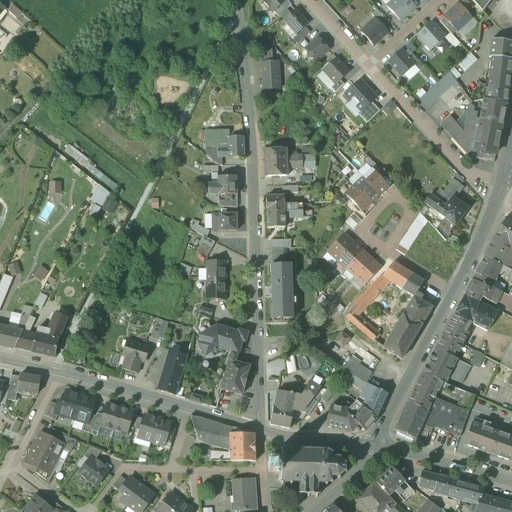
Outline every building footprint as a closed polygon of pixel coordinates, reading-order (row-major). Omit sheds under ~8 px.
[(260,0),(272,13),(273,12),(286,1),(286,0),(285,0),(260,0)] [(273,12),(278,17),(291,5),(286,0),(286,1),(273,12)] [(408,1),(407,0),(393,0),(386,7),(400,21),(415,8),(408,1)] [(463,0),(462,0),(458,4),(465,12),(470,7),(463,0)] [(472,0),(480,8),(483,11),(491,1),(491,0),(472,0)] [(456,31),(457,32),(471,19),(465,12),(458,4),(443,17),(444,18),(456,31)] [(7,11),(16,19),(21,13),(12,5),(7,11)] [(293,32),(296,35),(308,25),(295,11),(284,21),(286,24),(293,32)] [(375,19),(384,29),(389,24),(377,11),(371,16),(375,19)] [(451,35),(456,31),(444,18),(439,22),(450,34),(451,35)] [(361,33),(373,46),(387,33),(384,29),(375,19),(361,33)] [(430,51),(435,46),(440,42),(445,37),(431,23),(417,36),(430,51)] [(293,32),(286,24),(282,28),(289,35),(293,32)] [(293,40),(297,44),(310,33),(305,28),(293,40)] [(451,35),(450,34),(445,38),(455,49),(459,44),(451,35)] [(312,59),(315,62),(328,50),(317,38),(304,50),(307,53),(307,56),(309,59),(312,59)] [(491,58),(491,61),(505,63),(508,62),(508,60),(511,60),(511,51),(511,42),(491,40),(489,58),(491,58)] [(28,52),(22,46),(15,54),(21,59),(28,52)] [(261,50),(261,63),(272,63),(272,50),(261,50)] [(388,62),(401,77),(414,66),(407,58),(400,51),(388,62)] [(414,66),(419,72),(424,67),(412,54),(407,58),(414,66)] [(466,57),(473,65),(477,61),(470,54),(466,57)] [(323,71),(335,85),(340,81),(348,72),(336,59),(323,71)] [(509,75),(511,60),(508,60),(508,62),(505,63),(491,61),(489,73),(509,75)] [(458,65),(465,72),(469,68),(462,61),(458,65)] [(278,62),(272,63),(261,63),(263,90),(280,89),(278,62)] [(450,72),(456,80),(460,76),(454,69),(450,72)] [(507,97),(509,75),(489,73),(486,100),(506,104),(507,104),(507,99),(507,97)] [(445,76),(432,88),(419,101),(427,109),(440,97),(453,85),(445,76)] [(331,89),(335,93),(344,85),(340,81),(335,85),(331,89)] [(371,102),(375,99),(359,82),(345,94),(346,94),(342,97),(348,103),(351,101),(361,111),(361,112),(371,102)] [(501,129),(506,104),(486,100),(483,100),(479,120),(479,124),(478,125),(501,129)] [(381,110),(388,117),(397,108),(390,101),(381,110)] [(380,111),(371,102),(361,112),(361,111),(358,114),(367,124),(380,111)] [(467,121),(475,123),(476,119),(477,113),(473,112),(474,108),(469,107),(467,121)] [(441,125),(470,157),(475,150),(473,149),(478,125),(479,124),(475,123),(467,121),(464,134),(449,118),(441,125)] [(496,154),(501,129),(478,125),(473,149),(475,150),(496,154)] [(218,131),(218,149),(229,149),(229,137),(229,131),(218,131)] [(229,149),(229,158),(244,157),(243,137),(229,137),(229,149)] [(43,143),(38,138),(33,144),(39,148),(43,143)] [(96,166),(70,145),(64,152),(90,173),(94,168),(96,166)] [(218,149),(213,149),(206,150),(206,157),(218,167),(222,166),(222,158),(218,158),(218,149)] [(229,158),(229,149),(218,149),(218,158),(222,158),(229,158)] [(264,150),(265,164),(286,163),(286,158),(286,149),(278,150),(272,150),(264,150)] [(301,162),(302,168),(315,168),(315,156),(301,157),(301,162)] [(287,168),(286,163),(265,164),(265,177),(287,176),(287,168)] [(371,170),(378,177),(382,173),(373,163),(368,167),(371,170)] [(94,168),(90,173),(120,197),(124,192),(94,168)] [(362,178),(379,196),(388,188),(378,177),(371,170),(362,178)] [(452,180),(459,184),(463,180),(456,173),(451,177),(453,179),(452,180)] [(211,174),(211,184),(219,184),(219,177),(218,177),(218,174),(211,174)] [(208,185),(208,196),(218,195),(236,195),(236,177),(219,177),(219,184),(211,184),(208,185)] [(362,178),(354,186),(370,204),(379,196),(362,178)] [(452,179),(442,193),(441,194),(450,200),(452,197),(455,199),(463,188),(459,184),(452,180),(452,179)] [(61,183),(49,182),(49,194),(61,195),(61,183)] [(109,193),(98,185),(90,201),(102,207),(105,201),(109,193)] [(361,212),(370,204),(354,186),(345,194),(361,212)] [(444,207),(450,200),(441,194),(442,193),(440,192),(436,197),(431,193),(429,196),(444,207)] [(219,207),(237,208),(237,195),(236,195),(218,195),(219,207)] [(267,213),(284,213),(284,205),(284,196),(267,197),(267,213)] [(439,214),(444,207),(429,196),(424,204),(439,214)] [(467,209),(455,199),(452,197),(450,200),(444,207),(439,214),(444,219),(454,226),(467,209)] [(116,205),(105,201),(101,211),(112,215),(116,205)] [(101,208),(94,205),(88,216),(94,220),(101,208)] [(302,205),(284,205),(284,213),(302,212),(302,205)] [(285,228),(284,219),(284,213),(267,213),(267,229),(285,228)] [(349,218),(357,225),(361,221),(353,214),(349,218)] [(236,215),(219,215),(219,232),(237,231),(236,215)] [(345,223),(354,230),(357,225),(349,218),(345,223)] [(484,257),(498,265),(507,249),(511,240),(511,222),(506,218),(495,235),(493,239),(484,257)] [(449,234),(454,226),(444,219),(438,227),(448,234),(449,234)] [(196,228),(197,229),(198,226),(199,223),(192,221),(190,226),(196,228)] [(415,221),(411,226),(420,232),(423,227),(415,221)] [(195,233),(203,237),(206,238),(209,232),(205,229),(198,226),(197,229),(196,228),(195,233)] [(417,237),(420,232),(411,226),(408,231),(417,237)] [(435,230),(445,241),(450,235),(449,234),(448,234),(438,227),(435,230)] [(414,241),(417,237),(408,231),(405,236),(414,241)] [(327,253),(336,261),(352,243),(343,235),(327,253)] [(411,246),(414,241),(405,236),(402,241),(411,246)] [(199,244),(201,246),(211,250),(215,243),(206,238),(203,237),(199,244)] [(282,266),(282,249),(284,249),(291,249),(290,240),(270,241),(271,250),(271,266),(282,266)] [(407,251),(411,246),(402,241),(399,245),(407,251)] [(361,251),(352,243),(336,261),(345,269),(361,251)] [(395,250),(404,256),(407,251),(399,245),(395,250)] [(207,258),(211,250),(201,246),(197,253),(207,258)] [(511,269),(511,251),(507,249),(498,265),(502,266),(511,271),(511,269)] [(345,269),(355,278),(371,260),(361,251),(345,269)] [(467,290),(464,296),(479,303),(479,301),(481,298),(495,305),(497,302),(501,293),(491,288),(494,282),(498,274),(502,266),(498,265),(484,257),(472,280),(467,290)] [(380,269),(371,260),(355,278),(364,286),(380,269)] [(206,270),(206,281),(225,281),(225,262),(206,262),(206,270)] [(17,263),(7,267),(11,278),(21,274),(17,263)] [(393,263),(381,277),(389,282),(413,297),(414,297),(416,293),(423,282),(409,273),(393,263)] [(178,272),(188,276),(192,268),(181,264),(178,272)] [(270,266),(272,320),(293,319),(291,265),(282,266),(271,266),(270,266)] [(40,266),(33,277),(41,282),(48,272),(40,266)] [(511,271),(502,266),(498,274),(507,279),(506,281),(511,284),(511,288),(508,296),(511,298),(511,271)] [(198,281),(206,281),(206,270),(198,270),(198,281)] [(1,281),(0,283),(0,295),(6,297),(13,279),(3,275),(1,281)] [(358,302),(351,311),(357,317),(389,282),(381,277),(358,302)] [(225,300),(225,281),(206,281),(206,288),(206,300),(225,300)] [(491,288),(501,293),(505,286),(504,286),(497,282),(497,283),(494,282),(491,288)] [(426,301),(422,298),(423,297),(416,293),(414,297),(413,297),(403,314),(402,314),(382,348),(401,360),(421,326),(421,325),(432,308),(425,304),(426,301)] [(497,302),(501,304),(505,295),(501,293),(497,302)] [(34,306),(40,309),(45,297),(40,295),(34,306)] [(464,296),(453,315),(470,323),(486,332),(497,312),(479,303),(464,296)] [(508,297),(503,305),(511,309),(511,298),(508,296),(508,297)] [(23,306),(21,316),(29,317),(33,308),(23,306)] [(197,331),(199,336),(211,330),(209,324),(210,318),(211,318),(213,310),(206,308),(200,306),(198,315),(199,315),(194,330),(194,331),(197,331)] [(378,335),(357,317),(351,311),(346,318),(373,342),(378,335)] [(0,345),(14,349),(22,332),(29,317),(21,316),(11,313),(7,328),(0,326),(0,345)] [(447,326),(443,335),(462,345),(468,333),(465,332),(470,323),(453,315),(447,326)] [(51,330),(48,337),(57,339),(65,319),(56,316),(51,330)] [(29,317),(22,332),(29,333),(36,319),(29,317)] [(163,321),(161,325),(155,323),(150,338),(157,340),(158,338),(163,340),(168,323),(163,321)] [(37,327),(35,335),(48,337),(51,330),(37,327)] [(199,336),(203,343),(201,348),(205,356),(219,348),(230,352),(237,354),(241,341),(243,335),(238,333),(221,328),(221,329),(216,327),(211,330),(199,336)] [(239,331),(238,333),(243,335),(241,341),(244,342),(247,334),(239,331)] [(35,335),(29,333),(22,332),(14,349),(31,353),(35,335)] [(334,342),(343,349),(349,340),(341,333),(334,342)] [(53,357),(57,339),(48,337),(35,335),(31,353),(53,357)] [(443,335),(434,350),(451,358),(454,352),(458,353),(462,345),(443,335)] [(124,370),(137,374),(141,362),(144,363),(148,348),(129,342),(127,348),(125,348),(122,356),(128,358),(124,370)] [(509,370),(511,364),(511,344),(500,365),(509,370)] [(171,351),(178,353),(180,347),(173,345),(171,351)] [(434,350),(428,364),(429,366),(429,368),(448,378),(457,360),(451,358),(434,350)] [(166,394),(175,396),(176,395),(178,387),(182,372),(187,356),(178,353),(171,351),(169,351),(157,391),(166,394)] [(235,363),(237,354),(230,352),(228,361),(235,363)] [(470,363),(478,368),(485,357),(476,352),(470,363)] [(343,370),(350,374),(351,372),(352,373),(358,365),(359,363),(352,357),(343,370)] [(295,372),(293,358),(284,359),(286,373),(295,372)] [(452,380),(462,384),(471,366),(457,360),(448,378),(452,380)] [(249,367),(235,363),(228,361),(221,390),(241,395),(249,367)] [(192,374),(198,375),(201,364),(195,362),(192,374)] [(428,364),(422,374),(442,383),(445,384),(448,378),(429,368),(429,366),(428,364)] [(351,372),(350,374),(353,376),(366,384),(371,374),(358,365),(352,373),(351,372)] [(121,369),(116,368),(113,376),(119,378),(121,369)] [(438,392),(440,387),(442,383),(422,374),(417,385),(422,388),(423,387),(436,392),(438,392)] [(19,377),(16,391),(30,393),(37,394),(40,379),(19,375),(19,377)] [(6,400),(15,402),(17,394),(16,394),(16,391),(19,377),(11,376),(9,387),(6,400)] [(349,383),(362,391),(366,384),(353,376),(349,383)] [(322,396),(320,395),(310,389),(306,396),(312,398),(311,399),(316,402),(317,402),(320,398),(325,403),(338,387),(332,382),(322,396)] [(445,384),(442,383),(440,387),(455,392),(456,389),(445,384)] [(314,384),(310,389),(320,395),(323,390),(314,384)] [(366,384),(362,391),(358,398),(359,398),(364,401),(362,407),(375,419),(387,395),(366,384)] [(417,385),(412,393),(418,395),(419,392),(434,398),(436,392),(423,387),(422,388),(417,385)] [(3,386),(0,399),(0,403),(5,404),(6,400),(9,387),(3,386)] [(184,389),(178,387),(176,395),(181,397),(184,389)] [(293,411),(295,411),(298,394),(292,393),(293,392),(290,392),(290,394),(276,391),(273,407),(293,411)] [(58,415),(74,419),(81,396),(66,392),(62,403),(58,402),(57,405),(55,414),(58,415)] [(412,393),(407,403),(427,413),(434,398),(419,392),(418,395),(412,393)] [(465,393),(461,402),(470,406),(474,397),(465,393)] [(306,396),(298,394),(295,411),(302,413),(302,412),(311,399),(312,398),(306,396)] [(190,401),(200,404),(202,398),(192,395),(190,401)] [(94,400),(81,396),(74,419),(84,422),(87,423),(90,415),(94,400)] [(356,402),(362,407),(364,401),(359,398),(356,402)] [(463,429),(468,413),(456,408),(434,398),(427,413),(428,414),(463,429)] [(310,409),(316,402),(311,399),(302,412),(308,416),(310,409)] [(346,414),(351,419),(362,407),(356,402),(355,402),(347,411),(347,412),(346,414)] [(468,413),(470,406),(461,402),(459,402),(456,408),(468,413)] [(55,421),(57,417),(58,415),(55,414),(57,405),(51,403),(44,415),(55,421)] [(428,414),(427,413),(407,403),(394,431),(416,440),(428,414)] [(113,431),(120,408),(106,404),(103,415),(99,427),(100,427),(113,431)] [(350,432),(357,424),(351,419),(346,414),(347,412),(347,411),(345,410),(329,406),(325,426),(350,432)] [(270,425),(289,429),(291,421),(293,411),(273,407),(270,425)] [(375,419),(362,407),(351,419),(357,424),(365,431),(375,419)] [(133,412),(120,408),(113,431),(126,435),(128,427),(132,416),(133,412)] [(97,414),(96,416),(92,431),(98,433),(100,427),(99,427),(103,415),(97,414)] [(416,440),(424,444),(430,429),(439,429),(459,438),(463,429),(428,414),(416,440)] [(91,434),(92,431),(96,416),(90,415),(87,423),(84,422),(81,431),(91,434)] [(138,439),(151,443),(158,420),(145,415),(143,419),(140,431),(138,439)] [(128,427),(134,429),(138,417),(132,416),(128,427)] [(198,444),(231,451),(230,434),(240,434),(240,430),(190,416),(192,424),(198,444)] [(143,419),(138,417),(134,429),(140,431),(143,419)] [(72,428),(81,431),(84,422),(74,419),(72,428)] [(171,423),(158,420),(151,443),(164,446),(165,443),(169,427),(171,423)] [(474,421),(472,425),(488,430),(489,426),(474,421)] [(507,461),(510,462),(511,462),(511,461),(511,460),(511,437),(510,437),(488,430),(472,425),(470,425),(469,425),(462,447),(463,448),(465,449),(465,448),(475,451),(477,451),(491,455),(491,456),(507,461)] [(110,438),(113,431),(100,427),(98,433),(97,435),(110,438)] [(165,443),(171,444),(176,429),(169,427),(165,443)] [(113,431),(110,438),(124,443),(126,435),(113,431)] [(41,433),(33,448),(57,459),(62,448),(64,445),(57,442),(41,433)] [(231,462),(255,462),(254,435),(240,434),(230,434),(231,451),(231,454),(231,462)] [(70,452),(71,452),(76,441),(60,435),(57,442),(64,445),(62,448),(70,452)] [(148,453),(151,443),(138,439),(135,437),(133,444),(143,447),(141,451),(148,453)] [(90,458),(94,461),(101,452),(91,447),(84,457),(88,460),(90,458)] [(314,498),(316,498),(316,496),(317,496),(317,495),(319,495),(319,494),(327,488),(326,485),(326,484),(330,483),(331,483),(332,482),(331,481),(331,478),(338,478),(338,480),(340,480),(339,478),(344,473),(346,474),(347,472),(345,472),(345,465),(347,464),(346,463),(345,463),(340,458),(340,457),(339,456),(338,458),(332,457),(332,454),(334,453),(333,452),(332,453),(328,451),(328,449),(327,449),(326,450),(319,450),(319,448),(318,448),(318,450),(311,450),(311,448),(309,448),(309,450),(302,449),(302,447),(300,447),(300,449),(293,449),(293,447),(291,447),(291,449),(284,449),(284,447),(283,447),(283,449),(281,449),(281,450),(279,450),(279,452),(281,452),(281,457),(279,457),(278,458),(271,458),(268,458),(268,472),(275,473),(275,474),(280,474),(280,480),(278,480),(278,482),(280,482),(280,483),(281,483),(281,485),(283,485),(283,483),(290,483),(290,485),(291,485),(291,483),(298,483),(298,493),(296,493),(296,494),(297,494),(298,494),(298,495),(299,495),(299,497),(300,497),(300,495),(306,495),(306,497),(308,497),(308,495),(315,496),(314,498)] [(64,463),(57,459),(33,448),(26,463),(36,468),(49,475),(49,474),(53,476),(55,471),(59,473),(64,463)] [(57,459),(64,463),(70,452),(62,448),(57,459)] [(465,449),(507,461),(491,456),(491,455),(477,451),(475,451),(465,448),(465,449)] [(210,461),(231,462),(231,454),(211,452),(210,461)] [(88,460),(84,457),(76,466),(81,470),(88,460)] [(78,474),(97,488),(108,472),(103,468),(104,466),(98,462),(97,463),(94,461),(90,458),(88,460),(81,470),(78,474)] [(33,474),(48,485),(53,476),(49,474),(49,475),(36,468),(33,474)] [(388,497),(394,492),(404,482),(391,468),(375,483),(388,497)] [(417,488),(433,492),(434,492),(438,476),(421,472),(417,488)] [(432,493),(461,501),(466,484),(438,476),(434,492),(433,492),(432,493)] [(113,487),(119,492),(126,482),(120,477),(113,487)] [(122,502),(128,507),(142,487),(129,478),(126,482),(119,492),(124,495),(120,500),(122,502)] [(239,511),(242,511),(254,510),(257,510),(256,491),(255,479),(249,479),(233,480),(235,511),(239,511)] [(411,489),(404,482),(394,492),(404,502),(408,498),(414,493),(410,489),(411,489)] [(483,488),(466,484),(461,501),(476,505),(474,511),(511,511),(511,504),(481,496),(483,488)] [(356,501),(367,511),(382,511),(387,507),(391,511),(397,505),(373,485),(365,492),(356,501)] [(154,496),(142,487),(128,507),(135,511),(139,507),(143,510),(144,508),(145,509),(150,504),(149,503),(154,496)] [(156,511),(173,511),(181,502),(170,494),(156,511)] [(34,497),(22,511),(23,511),(51,511),(52,511),(47,507),(34,497)] [(417,511),(438,511),(440,510),(427,500),(417,511)] [(52,511),(65,511),(66,511),(52,501),(47,507),(52,511)] [(124,511),(128,507),(122,502),(118,507),(124,511)] [(190,511),(192,510),(181,502),(173,511),(190,511)]
